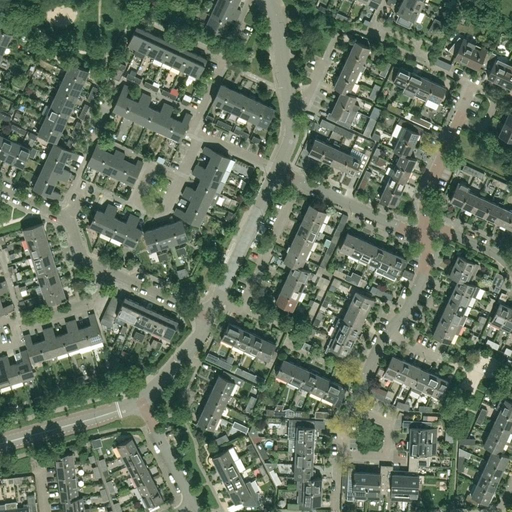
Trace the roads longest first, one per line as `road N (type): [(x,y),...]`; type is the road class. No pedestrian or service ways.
road 1 (residential): [(350,408),(423,271),(425,230)]
road 2 (residential): [(199,137),(190,133),(225,57),(142,19)]
road 3 (residential): [(425,230),(407,231),(277,171)]
road 4 (tertiary): [(209,317),(277,171)]
road 5 (tertiary): [(0,443),(139,399)]
road 6 (residential): [(350,408),(387,424),(386,447),(377,455),(342,453),(343,422)]
